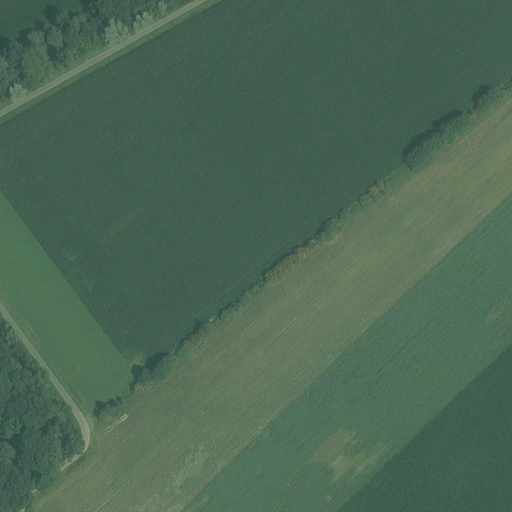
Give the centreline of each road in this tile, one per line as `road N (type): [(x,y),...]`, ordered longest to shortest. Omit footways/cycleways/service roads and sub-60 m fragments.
road 1 (residential): [(9,503),(85,439),(82,422),(0,309)]
road 2 (residential): [(0,115),(203,0)]
